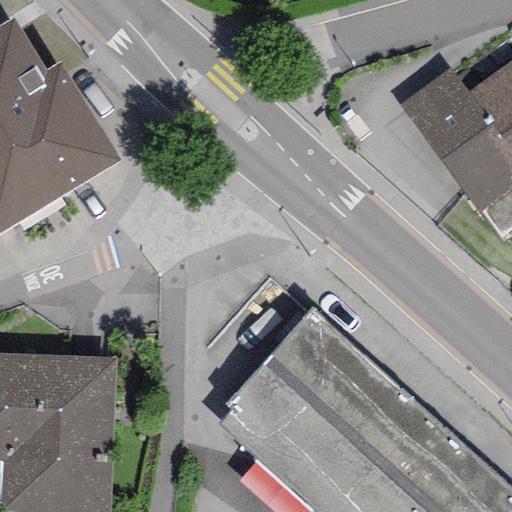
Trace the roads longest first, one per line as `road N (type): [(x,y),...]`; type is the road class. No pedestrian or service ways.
road 1 (tertiary): [(511,366),(274,155)]
road 2 (residential): [(274,155),(104,277),(0,304)]
road 3 (residential): [(474,0),(302,57),(232,117)]
road 4 (tertiary): [(232,117),(110,0)]
